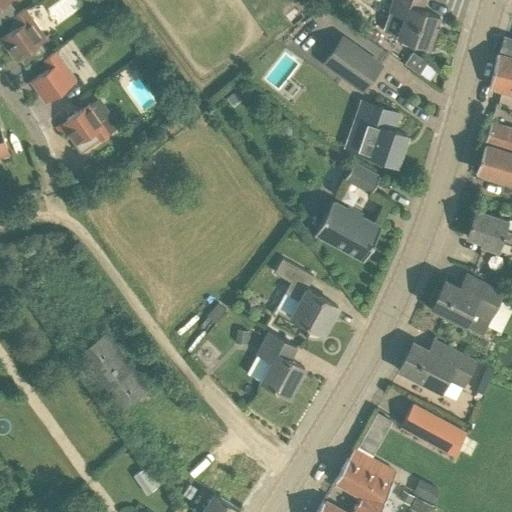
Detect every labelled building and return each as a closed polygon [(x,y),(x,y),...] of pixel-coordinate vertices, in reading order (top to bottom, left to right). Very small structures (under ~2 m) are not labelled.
[(0,0),(0,19),(15,8),(9,0),(0,0)] [(390,0),(388,8),(402,13),(394,34),(430,47),(440,16),(422,10),(425,0),(390,0)] [(16,58),(19,55),(25,64),(46,50),(39,40),(45,36),(24,6),(14,13),(22,23),(0,37),(0,39),(2,38),(16,58)] [(321,62),(362,91),(383,62),(342,32),(321,62)] [(511,38),(503,36),(499,52),(511,55),(511,38)] [(45,100),(75,79),(54,50),(43,58),(49,66),(26,82),(27,84),(32,80),(45,100)] [(412,51),(405,63),(419,73),(420,73),(428,62),(428,61),(413,51),(412,51)] [(511,57),(498,53),(489,88),(501,91),(511,94),(511,57)] [(399,112),(380,105),(361,99),(344,145),(396,164),(407,134),(393,129),(399,112)] [(76,142),(92,131),(97,139),(110,130),(90,101),(56,125),(61,132),(66,128),(76,142)] [(511,128),(510,127),(491,121),(484,142),(503,148),(511,150),(511,128)] [(0,154),(8,152),(6,145),(0,127),(0,154)] [(503,149),(489,145),(484,143),(475,170),(511,182),(511,150),(503,148),(503,149)] [(344,178),(369,191),(378,174),(353,160),(344,178)] [(381,227),(363,218),(330,201),(314,231),(364,258),(381,227)] [(506,219),(495,215),(476,209),(466,235),(480,240),(479,244),(497,250),(501,239),(511,242),(511,247),(511,248),(511,229),(504,226),(506,219)] [(305,287),(313,273),(282,256),(274,270),(291,280),(283,294),(277,307),(323,332),(338,305),(305,287)] [(435,309),(482,332),(503,289),(466,270),(458,285),(445,279),(437,294),(442,296),(435,309)] [(75,347),(112,411),(145,391),(109,328),(75,347)] [(248,329),(237,328),(235,341),(247,342),(248,329)] [(297,346),(279,336),(267,330),(245,372),(289,395),(305,368),(289,359),(297,346)] [(399,370),(441,391),(448,376),(463,384),(476,358),(433,337),(427,349),(413,342),(399,370)] [(487,366),(477,390),(483,393),(494,369),(487,366)] [(453,456),(466,431),(412,402),(399,427),(453,456)] [(358,448),(373,456),(392,422),(377,413),(358,448)] [(395,472),(371,458),(354,448),(348,458),(347,458),(335,479),(361,494),(350,511),(343,511),(323,500),(316,511),(378,511),(379,511),(378,511),(395,472)] [(139,481),(148,475),(144,468),(134,475),(139,481)] [(425,480),(417,494),(431,502),(439,488),(425,480)] [(414,495),(403,489),(398,498),(410,504),(414,495)] [(186,511),(180,508),(178,511),(180,511),(239,511),(241,509),(240,509),(213,491),(199,511),(186,511)] [(419,511),(429,511),(433,506),(416,496),(410,507),(419,511)]
